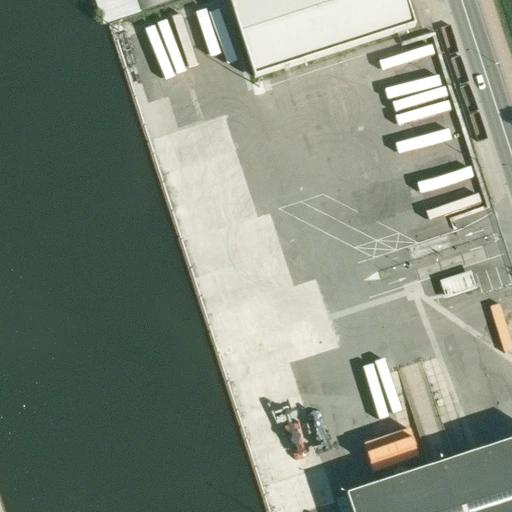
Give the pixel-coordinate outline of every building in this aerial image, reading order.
[(415,28),(405,0),(228,0),(254,80),(415,28)] [(221,234),(240,306),(286,293),(265,211),(230,220),(233,231),(221,234)] [(422,238),(428,259),(449,252),(443,232),(422,238)] [(448,297),(474,289),(470,276),(443,284),(448,297)] [(402,320),(404,331),(420,328),(419,318),(402,320)] [(511,511),(511,442),(455,461),(346,497),(351,511),(511,511)]
